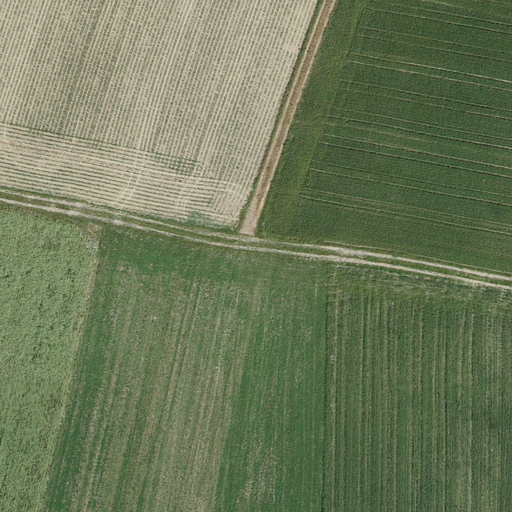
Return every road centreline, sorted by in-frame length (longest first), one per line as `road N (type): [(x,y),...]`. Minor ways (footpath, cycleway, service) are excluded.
road 1 (track): [(0,188),(511,282)]
road 2 (track): [(247,236),(334,0)]
